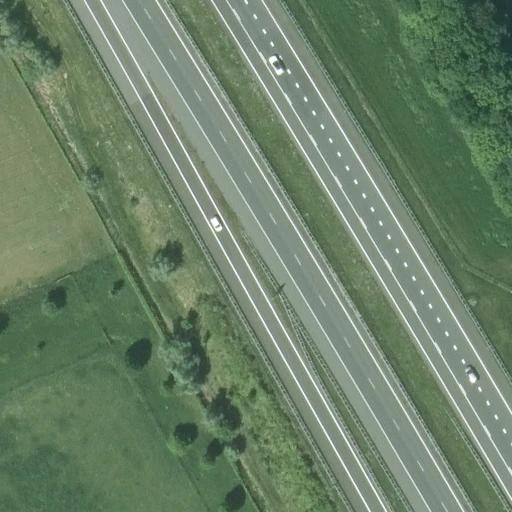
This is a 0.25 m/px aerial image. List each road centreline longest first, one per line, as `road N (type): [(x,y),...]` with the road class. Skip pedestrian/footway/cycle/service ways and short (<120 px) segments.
road 1 (motorway): [(137,0),(445,511)]
road 2 (motorway): [(91,0),(378,511)]
road 3 (motorway): [(511,474),(227,0)]
